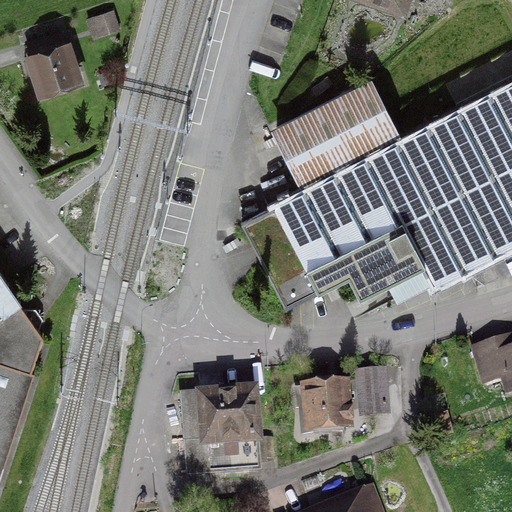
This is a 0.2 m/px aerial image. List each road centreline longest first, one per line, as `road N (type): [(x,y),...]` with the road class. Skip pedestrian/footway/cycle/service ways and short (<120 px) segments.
road 1 (residential): [(185,330),(201,300),(206,229),(263,0)]
road 2 (residential): [(185,330),(271,343),(411,332),(511,301)]
road 3 (residential): [(137,313),(75,267),(0,157)]
